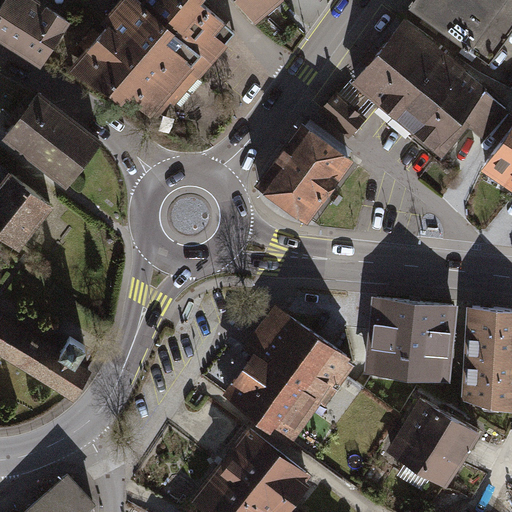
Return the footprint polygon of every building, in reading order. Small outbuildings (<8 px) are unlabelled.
[(69,14),(45,0),(0,0),(0,33),(42,59),(69,14)] [(213,0),(147,0),(146,2),(143,0),(123,0),(78,60),(130,100),(136,92),(159,110),(173,92),(181,98),(236,27),(208,6),(213,0)] [(237,0),(257,23),(283,0),(237,0)] [(511,33),(511,0),(414,0),(412,4),(491,64),(511,33)] [(488,85),(406,15),(353,81),(444,156),(470,126),(489,141),(511,110),(487,88),(488,85)] [(350,82),(341,92),(366,114),(376,103),(350,82)] [(96,135),(34,89),(0,134),(62,181),(96,135)] [(338,89),(319,110),(349,137),(368,116),(366,114),(341,92),(338,89)] [(355,156),(302,118),(255,181),(309,221),(355,156)] [(511,124),(481,169),(511,188),(511,124)] [(63,205),(7,162),(0,171),(0,232),(26,253),(63,205)] [(450,378),(454,306),(370,301),(367,374),(450,378)] [(352,356),(276,302),(248,340),(255,346),(223,391),(290,441),(321,398),(327,402),(356,362),(350,358),(352,356)] [(511,307),(468,303),(463,397),(511,408),(511,307)] [(0,307),(0,349),(69,395),(88,365),(73,355),(82,342),(67,331),(57,346),(0,307)] [(477,429),(419,395),(388,449),(445,482),(477,429)] [(282,511),(312,473),(249,424),(190,497),(209,511),(282,511)] [(386,469),(375,463),(361,483),(374,490),(386,469)] [(86,511),(100,501),(72,468),(22,511),(86,511)]
